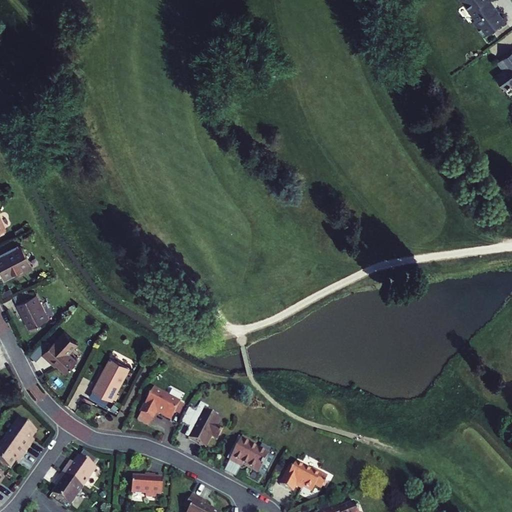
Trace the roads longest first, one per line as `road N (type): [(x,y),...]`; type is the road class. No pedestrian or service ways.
road 1 (residential): [(254,508),(161,452),(72,426)]
road 2 (residential): [(72,426),(31,385),(0,321)]
